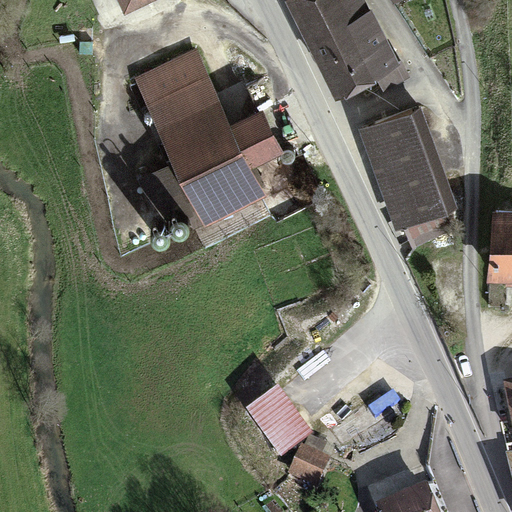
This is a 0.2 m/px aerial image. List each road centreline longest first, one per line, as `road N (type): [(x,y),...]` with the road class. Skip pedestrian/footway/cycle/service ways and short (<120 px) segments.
road 1 (unclassified): [(489,498),(264,0)]
road 2 (residential): [(489,498),(490,409),(470,342),(467,282),(472,148)]
road 3 (residential): [(472,148),(370,0)]
road 4 (residential): [(472,148),(456,0)]
